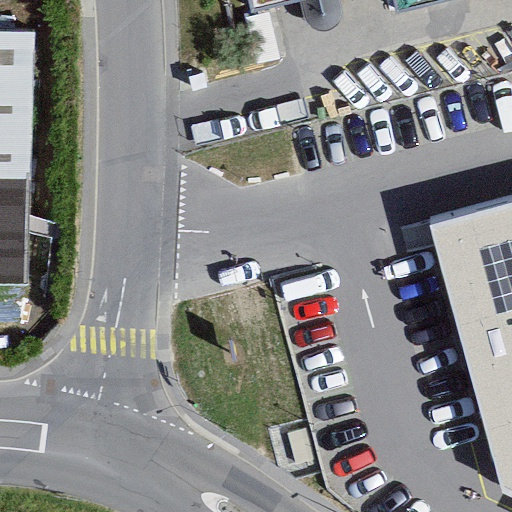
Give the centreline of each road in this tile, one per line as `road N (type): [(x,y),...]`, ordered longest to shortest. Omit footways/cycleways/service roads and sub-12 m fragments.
road 1 (unclassified): [(102,459),(132,211),(125,0)]
road 2 (tertiary): [(102,459),(229,511)]
